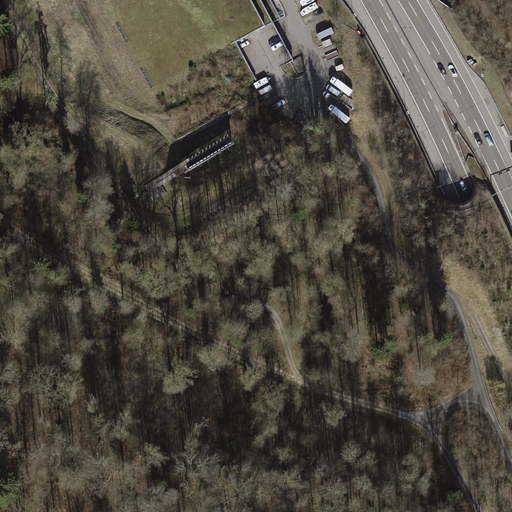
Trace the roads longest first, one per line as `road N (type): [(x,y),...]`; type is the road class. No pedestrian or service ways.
road 1 (track): [(0,215),(73,267),(332,393),(431,425),(483,397)]
road 2 (track): [(294,376),(280,315),(184,268),(131,202),(10,0)]
road 3 (track): [(511,461),(483,397),(466,322),(436,280),(399,253),(370,172),(315,104),(313,87)]
road 4 (motorway): [(370,0),(442,138),(511,326)]
road 5 (motorway): [(511,196),(407,0)]
